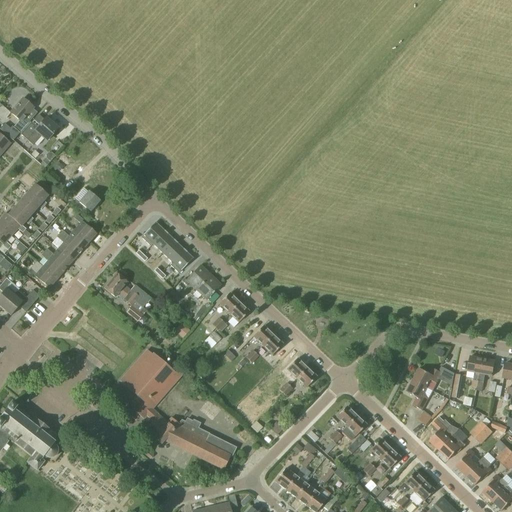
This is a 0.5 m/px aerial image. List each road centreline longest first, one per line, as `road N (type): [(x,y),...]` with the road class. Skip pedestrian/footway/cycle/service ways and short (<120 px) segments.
road 1 (residential): [(344,381),(154,199)]
road 2 (residential): [(154,199),(0,51)]
road 3 (residential): [(20,355),(154,199)]
road 4 (residential): [(511,348),(396,326),(344,381)]
road 5 (residential): [(480,511),(344,381)]
road 6 (residential): [(250,478),(344,381)]
